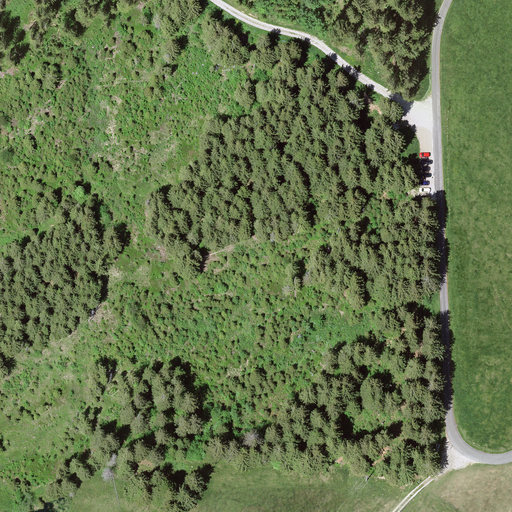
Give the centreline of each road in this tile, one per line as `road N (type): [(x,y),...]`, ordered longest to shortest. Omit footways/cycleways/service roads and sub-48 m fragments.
road 1 (unclassified): [(450,0),(437,47),(440,234),(449,420),(464,449)]
road 2 (track): [(437,110),(384,90),(313,41),(212,0)]
